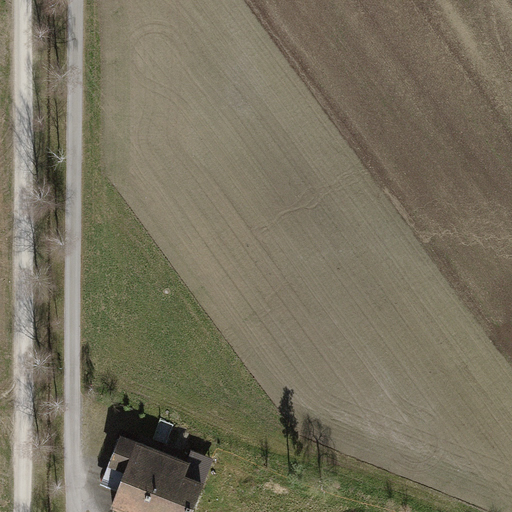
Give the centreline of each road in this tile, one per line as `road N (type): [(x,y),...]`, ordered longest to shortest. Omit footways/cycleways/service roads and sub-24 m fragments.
road 1 (unclassified): [(79,0),(73,456),(81,511)]
road 2 (track): [(23,0),(22,511)]
